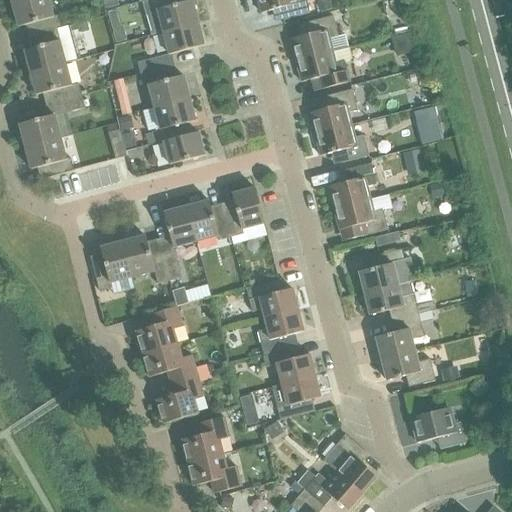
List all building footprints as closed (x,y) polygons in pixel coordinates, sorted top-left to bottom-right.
[(49,0),(30,0),(13,5),(19,28),(33,24),(36,36),(62,29),(59,16),(54,17),(49,0)] [(118,0),(104,0),(106,9),(120,5),(118,0)] [(149,0),(142,2),(152,36),(164,33),(199,23),(193,1),(179,5),(178,0),(149,0)] [(258,0),(262,14),(281,9),(284,20),(311,13),(307,0),(258,0)] [(330,1),(319,4),(321,14),(333,11),(330,1)] [(333,51),(349,47),(346,36),(339,37),(334,16),(307,23),(310,35),(291,40),(296,61),(333,52),(333,51)] [(199,23),(164,33),(170,55),(205,46),(199,23)] [(124,26),(113,29),(117,43),(127,40),(124,26)] [(39,47),(25,51),(31,73),(66,63),(79,60),(73,39),(65,41),(62,29),(36,36),(39,47)] [(409,36),(392,40),(397,58),(414,54),(409,36)] [(333,52),(296,61),(302,83),(321,78),(324,90),(351,83),(345,62),(352,60),(349,47),(333,51),(333,52)] [(164,57),(138,63),(141,75),(167,68),(164,57)] [(66,63),(31,73),(37,96),(53,92),(56,103),(82,96),(79,85),(79,84),(72,86),(66,63)] [(167,68),(141,75),(145,88),(149,87),(155,108),(190,99),(184,76),(170,80),(167,68)] [(123,80),(114,83),(117,95),(126,92),(123,80)] [(316,135),(352,126),(349,113),(358,111),(353,90),(326,97),(329,109),(310,114),(316,135)] [(82,96),(56,103),(59,115),(85,108),(82,96)] [(190,99),(155,108),(161,130),(156,131),(160,144),(164,143),(164,142),(186,137),(183,125),(196,121),(190,99)] [(435,108),(414,113),(422,146),(443,141),(435,108)] [(26,148),(61,138),(55,116),(20,125),(26,148)] [(133,127),(130,116),(119,119),(122,130),(133,127)] [(352,126),(316,135),(321,157),(333,154),(336,165),(343,164),(370,157),(364,136),(355,138),(352,126)] [(116,160),(128,157),(121,131),(109,134),(116,160)] [(186,137),(164,142),(164,143),(170,165),(205,156),(199,133),(186,137)] [(67,160),(61,138),(26,148),(32,170),(46,166),(49,178),(75,171),(72,159),(67,160)] [(423,161),(420,149),(404,154),(407,165),(423,161)] [(334,209),(371,200),(368,187),(377,185),(372,164),(345,171),(348,183),(329,188),(334,209)] [(432,187),(434,198),(445,195),(443,185),(432,187)] [(237,209),(225,212),(232,238),(234,245),(268,236),(265,224),(256,189),(233,195),(237,209)] [(390,195),(371,200),(334,209),(340,231),(343,243),(361,237),(389,230),(383,210),(392,207),(390,195)] [(210,201),(187,207),(197,243),(218,237),(220,241),(232,238),(225,212),(213,215),(210,201)] [(171,237),(159,240),(170,282),(183,278),(176,252),(175,248),(197,243),(187,207),(165,213),(171,237)] [(400,232),(383,236),(386,246),(403,242),(400,232)] [(146,237),(124,243),(133,278),(155,272),(158,285),(170,282),(159,240),(148,243),(146,237)] [(103,254),(91,257),(93,265),(100,291),(112,288),(114,295),(136,289),(133,278),(124,243),(101,249),(103,254)] [(365,294),(411,283),(417,281),(411,259),(405,260),(402,250),(375,256),(378,268),(360,272),(365,294)] [(265,319),(299,311),(293,289),(285,291),(282,280),(247,289),(253,313),(263,310),(265,319)] [(411,283),(365,294),(371,316),(390,311),(392,322),(419,315),(417,307),(411,283)] [(184,289),(174,292),(178,307),(188,304),(184,289)] [(436,302),(417,307),(419,315),(432,312),(438,310),(436,302)] [(144,355),(178,344),(174,330),(184,327),(178,307),(151,315),(154,327),(137,332),(144,355)] [(299,311),(265,319),(268,329),(258,332),(264,355),(299,346),(296,334),(304,332),(299,311)] [(432,312),(419,315),(421,323),(434,320),(432,312)] [(419,315),(392,322),(395,333),(376,338),(382,360),(416,351),(413,340),(425,337),(421,323),(419,315)] [(178,344),(144,355),(150,378),(168,373),(171,384),(198,376),(209,373),(207,365),(196,369),(192,356),(183,359),(178,344)] [(299,346),(264,355),(267,366),(277,364),(279,372),(282,385),(316,376),(310,355),(302,357),(299,346)] [(416,351),(382,360),(388,381),(406,376),(409,388),(436,381),(431,359),(419,362),(416,351)] [(460,377),(457,367),(443,370),(446,381),(460,377)] [(198,376),(171,384),(175,396),(157,401),(164,424),(199,414),(195,399),(204,396),(200,383),(211,380),(209,373),(198,376)] [(321,398),(316,376),(282,385),(273,388),(281,421),(316,412),(313,400),(321,398)] [(484,378),(472,390),(481,400),(493,388),(484,378)] [(255,409),(244,412),(247,426),(259,423),(255,409)] [(453,425),(448,409),(412,419),(418,444),(438,438),(441,450),(467,443),(461,422),(453,425)] [(189,463),(224,454),(220,440),(230,438),(225,417),(198,424),(201,436),(183,440),(189,463)] [(299,428),(290,421),(285,426),(294,434),(299,428)] [(272,439),(283,431),(276,422),(265,430),(272,439)] [(346,435),(324,461),(337,472),(363,494),(377,478),(362,464),(369,456),(370,455),(346,435)] [(228,469),(224,454),(189,463),(194,487),(212,482),(215,494),(242,487),(237,467),(228,469)] [(309,471),(298,484),(306,490),(325,507),(333,498),(349,511),(363,494),(337,472),(328,482),(319,474),(316,478),(309,471)] [(297,484),(292,489),(299,496),(304,490),(297,484)] [(306,490),(292,506),(299,511),(320,511),(325,507),(306,490)] [(224,497),(222,507),(232,509),(234,499),(224,497)]
